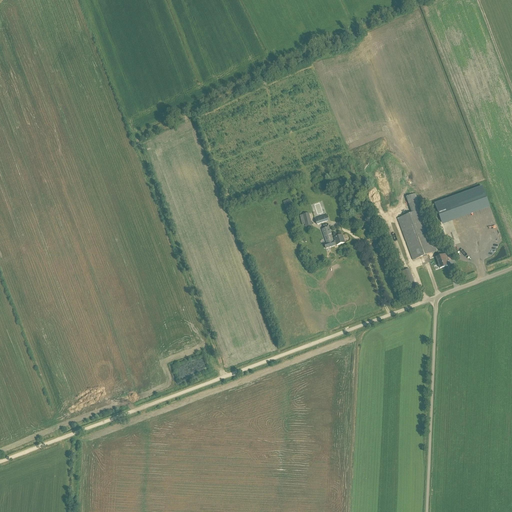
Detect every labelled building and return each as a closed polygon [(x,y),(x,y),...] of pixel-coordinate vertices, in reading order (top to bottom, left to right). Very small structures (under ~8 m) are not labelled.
[(398,219),(413,260),(436,252),(421,210),(416,194),(407,197),(413,213),(398,219)] [(447,200),(435,204),(442,223),(454,219),(447,200)] [(314,215),(315,222),(327,219),(326,212),(314,215)] [(300,215),(302,225),(306,224),(306,227),(312,225),(309,213),(300,215)] [(322,230),(327,244),(334,242),(329,228),(322,230)] [(335,241),(334,242),(327,244),(325,245),(326,249),(345,243),(343,236),(334,238),(335,241)] [(436,258),(440,269),(448,266),(446,262),(449,261),(446,255),(436,258)] [(411,289),(416,287),(409,268),(401,271),(404,280),(408,279),(411,289)]
